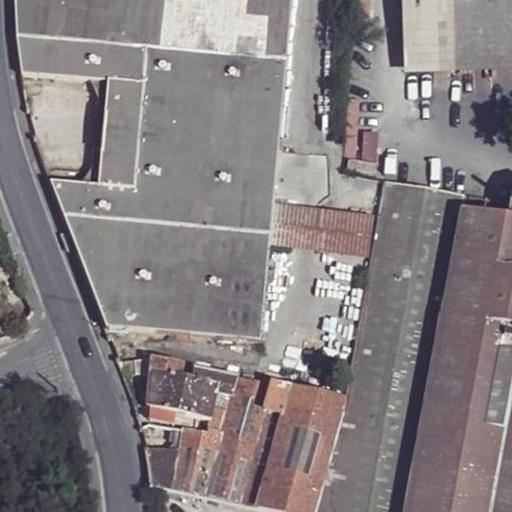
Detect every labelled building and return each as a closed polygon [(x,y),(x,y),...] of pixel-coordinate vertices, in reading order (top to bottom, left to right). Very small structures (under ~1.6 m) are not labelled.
[(47,184),(105,332),(260,346),(270,248),(274,204),(291,0),(14,0),(14,21),(21,76),(106,82),(94,187),(47,184)] [(511,0),(404,0),(405,3),(406,67),(511,62),(511,0)] [(345,404),(316,511),(407,511),(464,212),(467,196),(384,182),(377,218),(371,260),(367,284),(345,404)] [(488,200),(467,196),(464,212),(484,216),(488,200)] [(274,204),(270,248),(371,260),(377,218),(274,204)] [(511,511),(511,221),(510,221),(484,216),(464,212),(407,511),(511,511)] [(147,474),(149,487),(255,511),(316,511),(345,404),(187,370),(184,383),(181,383),(184,369),(151,361),(145,412),(151,413),(175,419),(209,426),(206,438),(181,433),(181,435),(177,455),(167,454),(143,452),(147,474)] [(175,419),(151,413),(149,424),(173,430),(175,419)] [(173,448),(167,454),(177,455),(181,435),(176,434),(173,448)]
